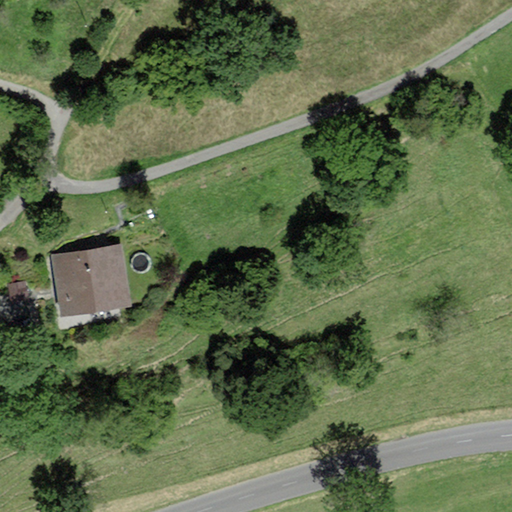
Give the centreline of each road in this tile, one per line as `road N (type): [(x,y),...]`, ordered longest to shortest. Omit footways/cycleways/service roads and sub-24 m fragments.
road 1 (unclassified): [(38,174),(80,186),(152,172),(377,90),(511,14)]
road 2 (secondary): [(511,434),(428,447),(197,511)]
road 3 (unclassified): [(0,85),(31,95),(54,116),(56,133),(38,174)]
